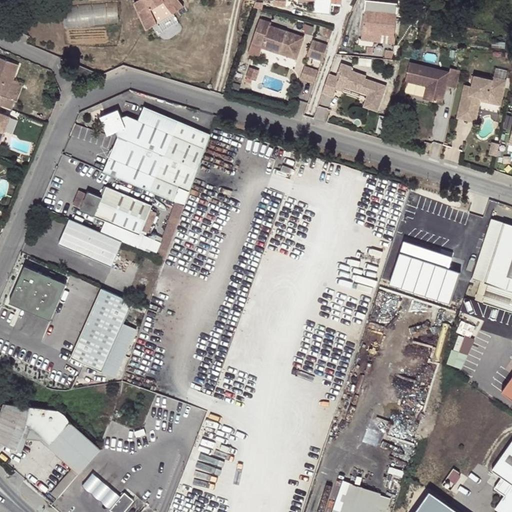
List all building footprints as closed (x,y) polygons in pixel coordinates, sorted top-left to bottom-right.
[(180,0),(137,0),(136,1),(148,29),(159,22),(151,4),(156,0),(164,0),(174,13),(185,5),(180,0)] [(374,0),(365,0),(363,20),(395,24),(396,18),(404,18),(406,3),(374,0)] [(119,2),(65,5),(66,26),(120,22),(119,2)] [(260,46),(277,52),(278,49),(287,52),(288,49),(297,52),(303,37),(269,24),(270,22),(258,17),(250,41),(261,45),(260,46)] [(363,20),(362,30),(363,30),(394,34),(395,24),(363,20)] [(331,30),(319,26),(316,36),(328,40),(331,30)] [(311,40),(305,55),(320,61),(326,45),(311,40)] [(278,49),(277,52),(294,59),(297,52),(288,49),(287,52),(278,49)] [(325,83),(335,86),(338,79),(339,74),(341,71),(348,74),(347,77),(363,82),(364,79),(371,82),(370,85),(368,90),(372,91),(369,98),(379,102),(389,77),(368,69),(369,66),(354,61),(355,57),(344,53),(341,60),(344,61),(342,67),(332,64),(325,83)] [(0,103),(1,104),(11,108),(15,99),(7,96),(13,79),(20,64),(0,56),(0,103)] [(384,68),(392,70),(394,58),(386,56),(384,68)] [(447,84),(457,87),(461,69),(451,67),(450,70),(411,60),(406,80),(428,85),(424,98),(443,102),(447,84)] [(302,78),(317,83),(322,69),(307,64),(302,78)] [(71,69),(74,79),(80,77),(76,67),(71,69)] [(248,67),(245,78),(254,81),(258,70),(248,67)] [(338,79),(346,81),(347,77),(348,74),(341,71),(339,74),(338,79)] [(465,83),(460,105),(468,107),(469,104),(476,106),(478,94),(502,99),(507,78),(493,75),(493,78),(475,74),(473,84),(465,83)] [(7,96),(15,99),(17,100),(23,84),(13,79),(7,96)] [(460,105),(458,116),(476,120),(481,99),(501,103),(502,99),(478,94),(476,106),(469,104),(468,107),(460,105)] [(0,106),(1,104),(0,103),(0,143),(11,116),(0,111),(0,106)] [(104,172),(151,192),(168,200),(174,186),(191,194),(211,137),(181,124),(145,109),(139,121),(129,117),(124,119),(120,110),(102,117),(110,134),(117,131),(120,136),(104,172)] [(492,140),(489,153),(497,155),(500,142),(492,140)] [(82,206),(81,208),(141,234),(143,229),(149,232),(158,211),(152,208),(154,203),(108,185),(103,196),(89,189),(88,192),(82,206)] [(74,203),(82,206),(88,192),(80,188),(74,203)] [(122,243),(69,219),(59,244),(110,268),(122,243)] [(490,284),(511,290),(511,224),(505,222),(491,266),(488,275),(486,283),(490,284)] [(55,318),(70,280),(29,263),(14,302),(55,318)] [(486,283),(480,300),(485,302),(490,284),(486,283)] [(511,290),(490,284),(485,302),(511,310),(511,290)] [(131,303),(100,289),(68,358),(99,372),(121,324),(131,303)] [(99,372),(113,379),(136,331),(121,324),(99,372)] [(461,350),(470,353),(475,337),(466,334),(461,350)] [(511,374),(500,391),(511,399),(511,374)] [(51,495),(58,501),(103,449),(85,434),(83,432),(79,428),(66,420),(59,414),(5,408),(0,422),(0,454),(1,455),(4,449),(18,455),(20,451),(23,442),(28,424),(42,436),(41,439),(74,468),(51,495)] [(502,493),(495,504),(511,511),(511,436),(490,467),(500,475),(492,486),(502,493)] [(197,480),(184,501),(198,510),(211,488),(216,479),(199,469),(194,478),(197,480)] [(118,511),(125,511),(136,499),(127,491),(124,495),(95,471),(84,484),(118,511)] [(379,511),(383,503),(372,500),(375,492),(337,479),(325,511),(379,511)]
